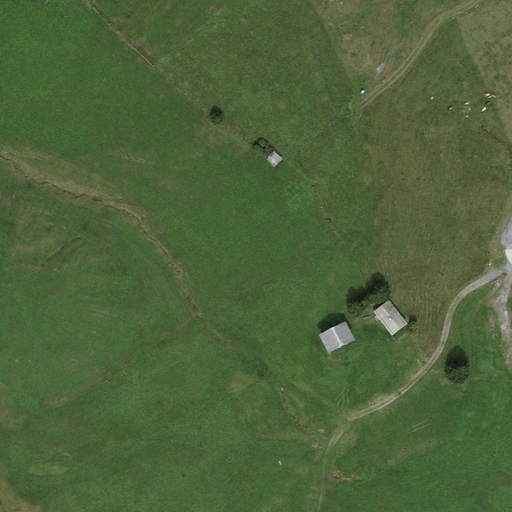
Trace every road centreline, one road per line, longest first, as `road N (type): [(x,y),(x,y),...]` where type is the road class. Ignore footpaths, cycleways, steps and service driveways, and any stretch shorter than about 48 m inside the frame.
road 1 (track): [(511,261),(457,296),(428,365),(392,399),(349,417)]
road 2 (track): [(355,112),(442,17),(480,0)]
